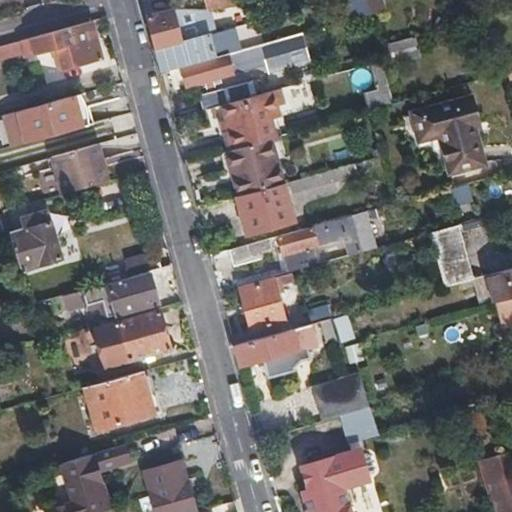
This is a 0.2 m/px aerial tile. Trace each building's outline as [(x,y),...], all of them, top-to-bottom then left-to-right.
[(204,0),(209,12),(235,5),(233,0),(204,0)] [(363,0),(368,15),(369,14),(372,13),(381,10),(378,0),(363,0)] [(146,18),(155,50),(208,36),(217,34),(210,13),(173,11),(146,18)] [(102,58),(92,20),(0,43),(0,58),(23,53),(24,56),(56,48),(62,69),(102,58)] [(268,65),(265,65),(267,73),(307,62),(300,33),(262,44),(268,65)] [(208,36),(155,50),(156,53),(161,72),(168,69),(214,57),(208,36)] [(412,59),(406,39),(378,47),(380,53),(384,67),(412,59)] [(214,57),(168,69),(173,90),(203,82),(211,80),(265,65),(268,65),(262,44),(214,57)] [(372,66),(358,69),(363,88),(378,84),(372,66)] [(198,97),(202,111),(221,106),(251,98),(247,83),(198,97)] [(225,149),(226,153),(273,140),(273,136),(274,136),(269,118),(288,112),(281,89),(251,98),(221,106),(228,130),(222,131),(228,149),(225,149)] [(87,124),(79,93),(74,95),(4,114),(0,115),(0,147),(10,145),(83,125),(87,124)] [(472,96),(412,114),(420,141),(442,135),(451,171),(482,163),(472,125),(479,123),(472,96)] [(238,196),(283,184),(284,183),(273,140),(226,153),(238,196)] [(61,192),(110,178),(101,141),(51,156),(61,192)] [(361,174),(358,162),(289,182),(292,193),(361,174)] [(238,196),(236,197),(247,235),(293,224),(283,184),(238,196)] [(470,201),(465,185),(448,189),(451,206),(470,201)] [(41,206),(4,215),(11,242),(15,257),(19,267),(59,256),(50,223),(46,224),(41,206)] [(363,213),(349,217),(360,253),(373,249),(363,213)] [(277,237),(287,274),(315,266),(310,248),(343,239),(349,256),(360,253),(349,217),(277,237)] [(440,288),(465,281),(450,227),(425,234),(440,288)] [(254,244),(231,251),(235,266),(259,259),(254,244)] [(150,269),(161,265),(157,252),(127,261),(132,274),(150,269)] [(511,297),(511,267),(485,275),(493,303),(494,303),(511,297)] [(158,301),(150,269),(132,274),(54,296),(58,307),(66,306),(67,308),(103,298),(108,315),(158,301)] [(287,277),(242,290),(251,331),(284,323),(278,295),(283,294),(283,288),(289,285),(287,277)] [(511,325),(511,297),(494,303),(501,328),(511,325)] [(327,304),(304,311),(307,323),(330,316),(327,304)] [(161,309),(119,321),(93,328),(104,365),(129,358),(171,347),(161,309)] [(331,318),(338,342),(354,337),(347,314),(331,318)] [(331,320),(319,323),(325,345),(337,341),(331,320)] [(312,325),(234,347),(239,369),(259,363),(257,357),(265,355),(271,379),(298,371),(297,367),(301,362),(312,359),(309,349),(317,346),(312,325)] [(359,342),(344,344),(347,362),(362,360),(359,342)] [(155,410),(143,368),(85,384),(97,427),(155,410)] [(341,417),(369,409),(368,405),(360,375),(347,379),(313,389),(322,423),(341,417)] [(378,438),(377,434),(376,434),(369,409),(341,417),(349,446),(378,438)] [(133,457),(128,440),(65,459),(77,500),(48,509),(49,511),(102,511),(113,509),(100,468),(133,457)] [(350,511),(344,489),(368,483),(367,477),(372,475),(374,471),(369,456),(365,455),(362,455),(358,451),(300,468),(307,490),(301,493),(306,511),(350,511)] [(159,511),(190,511),(201,509),(185,455),(147,466),(159,511)] [(511,511),(511,475),(503,455),(474,463),(493,511),(511,511)]
